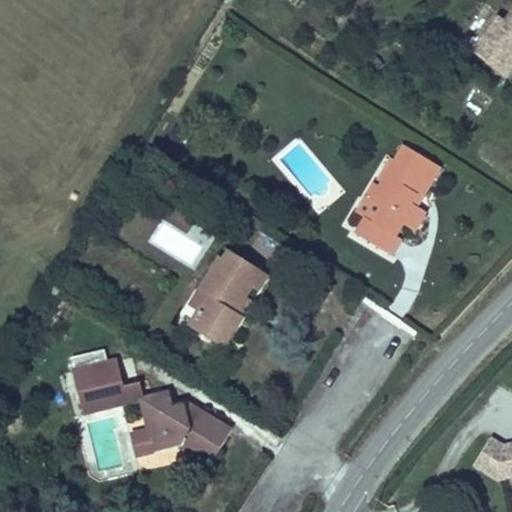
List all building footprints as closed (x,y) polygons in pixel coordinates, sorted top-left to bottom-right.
[(498,17),(472,53),(507,79),(511,73),(511,11),(504,22),(498,17)] [(402,145),(378,186),(372,183),(355,213),(363,218),(354,235),(393,258),(403,241),(397,238),(404,226),(415,232),(427,213),(419,208),(422,205),(430,192),(443,168),(402,145)] [(430,192),(422,205),(427,208),(435,195),(430,192)] [(254,290),(264,273),(226,250),(221,259),(218,256),(187,307),(190,309),(192,306),(205,314),(199,324),(192,320),(187,328),(225,350),(245,317),(239,314),(248,299),(254,290)] [(269,276),(264,273),(254,290),(259,293),(269,276)] [(239,314),(245,317),(253,303),(248,299),(239,314)] [(71,359),(74,369),(107,361),(105,351),(71,359)] [(101,402),(116,399),(112,384),(122,382),(116,359),(107,361),(74,369),(71,370),(72,373),(76,390),(82,418),(104,413),(101,402)] [(76,390),(72,373),(59,376),(64,393),(76,390)] [(112,384),(116,399),(101,402),(104,413),(140,405),(139,399),(142,397),(140,384),(123,388),(122,382),(112,384)] [(140,405),(145,429),(151,455),(178,449),(207,467),(231,429),(202,411),(190,430),(185,405),(172,408),(168,392),(139,399),(140,405)] [(187,403),(185,405),(190,430),(195,421),(202,411),(187,403)] [(151,455),(145,429),(129,433),(136,460),(151,455)] [(501,483),(506,445),(503,445),(491,438),(472,468),(497,484),(501,483)] [(511,480),(511,443),(506,445),(501,483),(511,480)]
